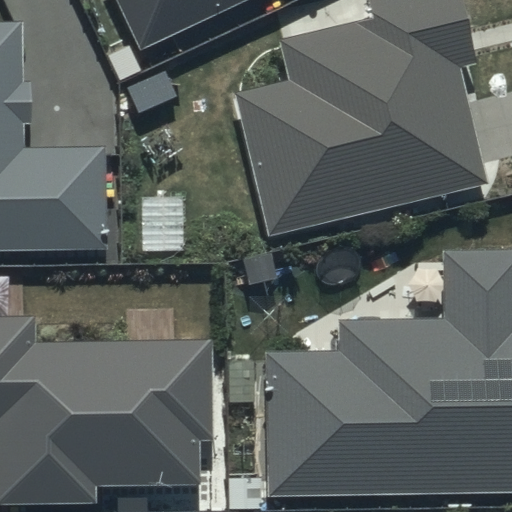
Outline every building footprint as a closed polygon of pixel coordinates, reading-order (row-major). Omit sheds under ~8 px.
[(118,0),(141,48),(243,0),(118,0)] [(464,0),(368,0),(373,17),(279,39),(289,80),(236,93),(269,233),(486,182),(459,67),(479,63),(464,0)] [(23,21),(0,21),(0,246),(105,245),(104,149),(25,150),(25,128),(33,128),(32,80),(24,80),(23,21)] [(511,247),(442,249),(443,318),(338,320),(338,352),(265,352),(267,497),(511,494),(511,247)] [(0,503),(96,502),(96,487),(201,486),(200,442),(213,442),(212,338),(35,340),(35,315),(0,315),(0,503)]
